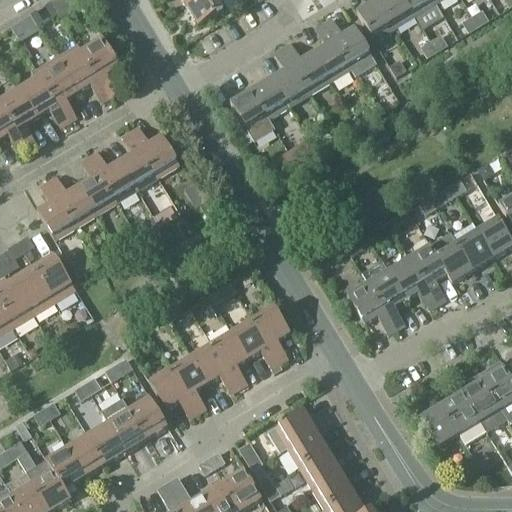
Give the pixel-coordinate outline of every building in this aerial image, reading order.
[(62,22),(71,16),(77,6),(73,0),(63,0),(52,6),(62,22)] [(202,0),(178,0),(185,11),(202,0)] [(219,0),(202,0),(185,11),(198,33),(228,15),(219,0)] [(400,0),(384,0),(376,5),(394,35),(414,23),(400,0)] [(429,0),(400,0),(414,23),(436,10),(429,0)] [(429,0),(436,10),(451,0),(429,0)] [(511,10),(511,0),(505,0),(502,2),(508,13),(511,10)] [(394,35),(376,5),(356,17),(375,47),(394,35)] [(471,21),(477,32),(487,25),(481,15),(471,21)] [(40,33),(31,19),(11,31),(20,45),(40,33)] [(477,32),(471,21),(461,27),(467,38),(477,32)] [(331,23),(322,29),(350,75),(372,62),(354,32),(341,40),(331,23)] [(324,51),(312,58),(330,88),(350,75),(322,29),(314,34),(324,51)] [(429,47),(435,57),(445,51),(439,40),(429,47)] [(101,42),(80,55),(77,49),(76,49),(109,103),(117,98),(107,81),(120,73),(101,42)] [(435,57),(429,47),(419,53),(425,63),(435,57)] [(290,48),(281,54),(309,100),(330,88),(312,58),(301,65),(290,48)] [(76,49),(56,62),(78,98),(89,91),(99,109),(109,103),(76,49)] [(309,100),(281,54),(274,58),(284,76),(271,83),(289,113),(309,100)] [(56,62),(36,74),(68,127),(76,122),(66,105),(78,98),(56,62)] [(400,64),(389,70),(396,81),(407,75),(400,64)] [(35,75),(39,81),(19,93),(37,122),(48,116),(58,133),(68,127),(36,74),(35,75)] [(289,113),(271,83),(251,96),(269,125),(289,113)] [(37,122),(19,93),(0,104),(0,108),(26,152),(34,147),(24,130),(37,122)] [(269,125),(251,96),(230,109),(247,138),(269,125)] [(26,152),(0,108),(0,144),(8,140),(18,157),(26,152)] [(140,130),(130,136),(158,183),(179,171),(160,140),(150,147),(140,130)] [(158,183),(130,136),(121,141),(131,158),(120,165),(138,195),(158,183)] [(299,149),(289,156),(295,166),(305,160),(299,149)] [(98,155),(89,161),(117,208),(138,195),(120,165),(108,172),(98,155)] [(91,183),(78,190),(96,220),(117,208),(89,161),(81,166),(91,183)] [(489,176),(492,173),(488,166),(477,173),(484,184),(491,180),(489,176)] [(270,167),(260,174),(267,184),(276,178),(270,167)] [(96,220),(78,190),(67,197),(56,180),(48,186),(76,232),(96,220)] [(459,183),(448,190),(454,201),(466,194),(459,183)] [(76,232),(48,186),(39,191),(49,208),(37,215),(54,245),(76,232)] [(438,197),(427,203),(434,214),(444,207),(438,197)] [(511,200),(498,209),(511,231),(511,200)] [(434,214),(427,203),(419,208),(425,219),(434,214)] [(206,226),(214,221),(209,214),(201,218),(206,226)] [(474,234),(492,263),(511,251),(511,246),(496,220),(474,234)] [(472,229),(451,241),(472,276),(492,263),(474,234),(472,229)] [(449,239),(430,250),(434,258),(433,259),(446,280),(451,288),(472,276),(451,241),(449,239)] [(27,241),(17,247),(23,257),(33,252),(27,241)] [(424,242),(411,250),(416,259),(408,263),(436,310),(446,305),(435,287),(446,280),(433,259),(434,258),(430,250),(429,251),(424,242)] [(352,260),(363,254),(356,244),(346,250),(352,260)] [(23,257),(17,247),(6,253),(13,264),(23,257)] [(75,295),(71,289),(53,260),(32,272),(54,308),(75,295)] [(77,280),(84,276),(75,263),(69,266),(77,280)] [(408,263),(388,276),(406,305),(419,298),(429,315),(436,310),(408,263)] [(32,272),(12,285),(34,320),(54,308),(32,272)] [(388,276),(368,288),(396,335),(405,329),(395,312),(406,305),(388,276)] [(34,320),(12,285),(0,292),(0,310),(14,333),(34,320)] [(396,335),(368,288),(347,300),(365,330),(377,323),(388,340),(396,335)] [(0,310),(0,341),(14,333),(0,310)] [(273,310),(252,322),(280,369),(288,364),(278,347),(291,339),(273,310)] [(85,319),(82,321),(84,325),(87,329),(93,325),(95,324),(90,317),(89,317),(85,319)] [(252,322),(232,334),(250,364),(260,358),(270,374),(280,369),(252,322)] [(62,332),(58,334),(60,338),(63,343),(64,344),(73,338),(68,329),(62,332)] [(232,334),(211,346),(240,393),(247,389),(237,372),(250,364),(232,334)] [(211,346),(191,359),(209,389),(220,382),(230,399),(240,393),(211,346)] [(34,351),(27,355),(31,362),(38,358),(34,351)] [(14,359),(5,364),(11,374),(20,369),(14,359)] [(191,359),(169,371),(198,419),(206,414),(196,396),(209,389),(191,359)] [(126,364),(116,370),(122,381),(132,375),(126,364)] [(479,378),(500,414),(511,406),(511,385),(503,371),(500,366),(479,378)] [(198,419),(169,371),(148,384),(167,415),(179,407),(189,424),(198,419)] [(470,391),(467,393),(461,397),(486,436),(486,437),(507,424),(500,414),(479,378),(466,385),(470,391)] [(94,383),(85,389),(91,399),(100,394),(94,383)] [(91,399),(85,389),(74,395),(80,406),(91,399)] [(461,397),(441,409),(459,439),(465,449),(486,436),(461,397)] [(149,403),(129,415),(146,445),(167,432),(149,403)] [(146,445),(129,415),(123,405),(102,418),(108,428),(126,457),(146,445)] [(44,414),(50,424),(59,419),(53,409),(44,414)] [(459,439),(441,409),(420,422),(438,452),(459,439)] [(50,424),(44,414),(33,420),(39,431),(50,424)] [(303,414),(274,431),(267,435),(280,456),(286,452),(315,435),(303,414)] [(24,426),(21,427),(17,430),(25,444),(32,440),(24,426)] [(108,428),(88,440),(106,469),(126,457),(108,428)] [(327,455),(315,435),(286,452),(299,473),(327,455)] [(88,440),(67,453),(85,482),(106,469),(88,440)] [(10,452),(17,463),(26,457),(20,446),(10,452)] [(248,448),(238,454),(251,474),(261,468),(248,448)] [(17,463),(10,452),(0,458),(0,459),(7,470),(17,463)] [(85,482),(67,453),(46,466),(52,476),(53,475),(65,494),(85,482)] [(340,476),(327,455),(299,473),(311,494),(340,476)] [(217,457),(208,463),(215,473),(224,468),(217,457)] [(474,463),(480,474),(490,467),(484,457),(474,463)] [(265,458),(260,461),(263,467),(268,464),(265,458)] [(215,473),(208,463),(197,469),(204,480),(215,473)] [(480,474),(474,463),(463,469),(470,480),(480,474)] [(243,474),(223,487),(237,511),(247,511),(261,504),(243,474)] [(52,476),(32,488),(46,511),(59,511),(72,505),(65,494),(53,475),(52,476)] [(327,511),(352,497),(340,476),(311,494),(322,511),(327,511)] [(263,495),(274,488),(268,478),(257,484),(263,495)] [(176,482),(166,488),(180,511),(209,511),(202,499),(191,506),(176,482)] [(237,511),(223,487),(202,499),(209,511),(237,511)] [(46,511),(32,488),(11,501),(17,511),(46,511)] [(180,511),(166,488),(156,494),(166,511),(180,511)] [(274,488),(263,495),(269,505),(280,498),(274,488)] [(361,511),(352,497),(327,511),(361,511)] [(17,511),(11,501),(0,507),(0,511),(17,511)]
